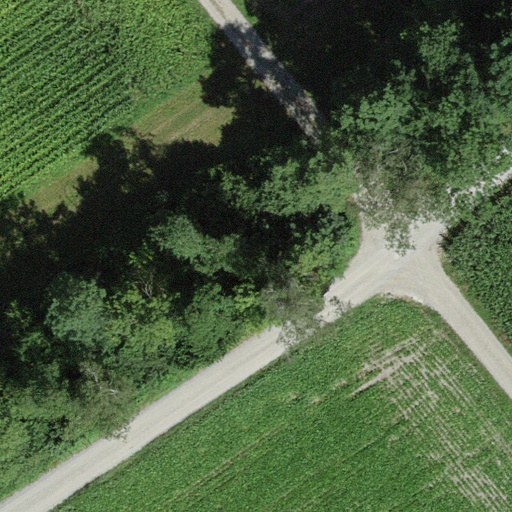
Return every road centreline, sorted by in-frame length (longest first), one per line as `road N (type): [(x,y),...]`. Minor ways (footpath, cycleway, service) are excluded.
road 1 (track): [(0,507),(393,248),(511,153)]
road 2 (track): [(197,0),(511,395)]
